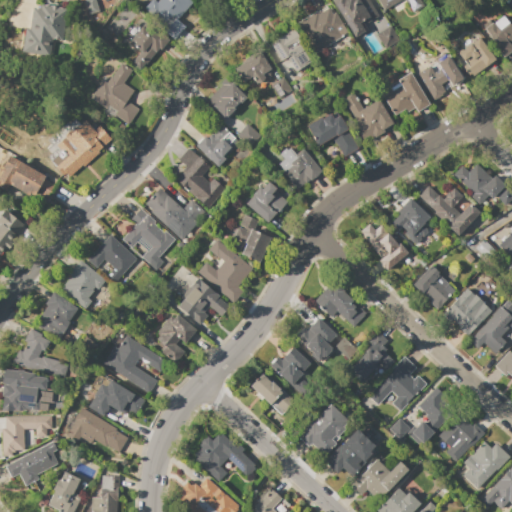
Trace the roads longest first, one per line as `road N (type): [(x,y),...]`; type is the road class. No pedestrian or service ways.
road 1 (residential): [(511,86),(473,118),(334,199),(311,225),(266,320),(173,410),(158,441),(149,511)]
road 2 (residential): [(269,0),(197,59),(171,121),(144,158),(36,261),(0,314)]
road 3 (residential): [(311,225),(511,418)]
road 4 (residential): [(202,379),(338,511)]
